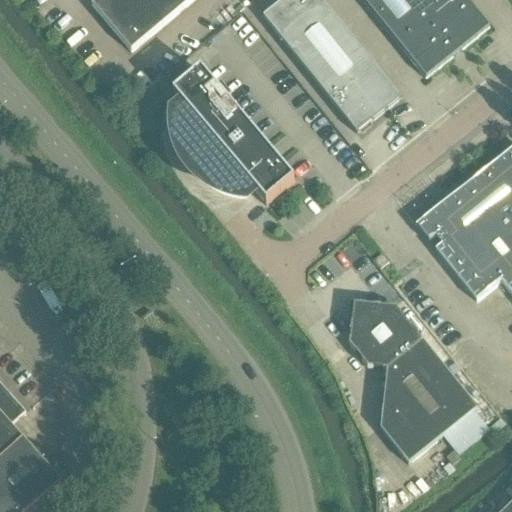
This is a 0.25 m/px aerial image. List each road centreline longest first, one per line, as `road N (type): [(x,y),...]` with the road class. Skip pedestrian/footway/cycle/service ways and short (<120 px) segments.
road 1 (secondary): [(299,511),(250,382),(0,81)]
road 2 (secondary): [(0,158),(93,273),(144,366),(147,424),(134,511)]
road 3 (unclassified): [(296,260),(511,80)]
